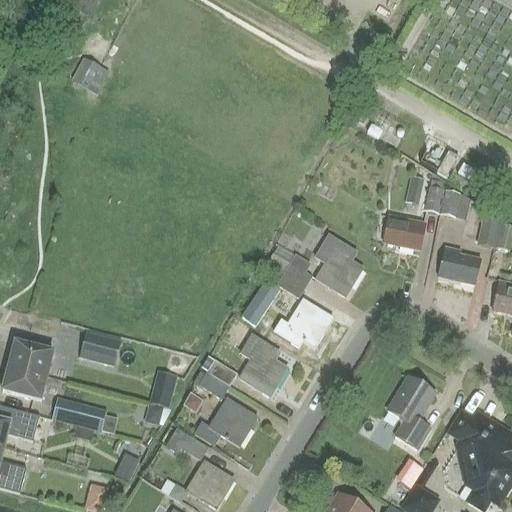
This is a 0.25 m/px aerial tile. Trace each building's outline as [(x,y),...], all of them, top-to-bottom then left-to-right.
[(75,82),(90,91),(102,69),(87,60),(75,82)] [(360,112),(354,123),(364,128),(369,116),(360,112)] [(368,135),(378,141),(382,134),(371,128),(368,135)] [(448,155),(436,175),(447,181),(458,161),(448,155)] [(463,167),(457,177),(479,190),(485,179),(463,167)] [(410,180),(407,196),(419,199),(423,183),(410,180)] [(429,191),(424,214),(439,217),(444,194),(429,191)] [(440,218),(455,221),(459,197),(445,194),(440,218)] [(484,219),(478,248),(493,251),(499,222),(484,219)] [(389,220),(383,247),(419,254),(424,227),(389,220)] [(511,230),(500,228),(495,252),(509,255),(511,240),(511,230)] [(314,261),(324,268),(315,283),(345,301),(363,272),(351,265),(357,256),(328,238),(314,261)] [(474,289),(480,263),(459,258),(460,254),(445,251),(438,281),(474,289)] [(283,278),(305,291),(312,280),(305,276),(310,268),(295,258),(283,278)] [(298,302),(305,291),(283,278),(276,289),(298,302)] [(511,319),(511,287),(498,284),(492,315),(511,319)] [(279,327),(274,336),(298,350),(302,344),(314,351),(332,322),(302,304),(285,331),(279,327)] [(85,335),(79,362),(114,370),(120,344),(85,335)] [(251,363),(239,382),(269,401),(287,372),(274,364),(279,356),(251,339),(240,357),(251,363)] [(8,370),(46,380),(52,356),(14,346),(8,370)] [(207,375),(229,389),(236,377),(214,363),(207,375)] [(40,404),(46,380),(8,370),(1,395),(40,404)] [(152,406),(173,408),(177,375),(157,373),(152,406)] [(221,401),(229,389),(207,375),(199,387),(221,401)] [(435,397),(409,381),(388,416),(401,423),(402,429),(395,441),(417,454),(430,433),(418,425),(435,397)] [(100,435),(106,414),(57,401),(52,422),(100,435)] [(226,403),(209,431),(201,426),(194,437),(213,449),(220,439),(239,450),(257,421),(226,403)] [(0,450),(2,451),(6,438),(32,445),(39,419),(8,411),(4,425),(0,423),(0,450)] [(506,466),(509,466),(506,450),(503,451),(500,449),(508,438),(490,426),(477,418),(474,424),(462,416),(449,437),(462,444),(458,449),(467,454),(461,463),(465,480),(470,483),(467,488),(475,493),(468,504),(480,511),(483,511),(490,502),(498,507),(511,483),(511,473),(505,469),(506,466)] [(208,451),(176,432),(165,451),(177,458),(180,452),(200,464),(208,451)] [(0,464),(0,461),(2,451),(0,450),(0,492),(19,497),(26,471),(0,464)] [(410,458),(395,480),(411,490),(425,469),(410,458)] [(204,461),(185,492),(217,511),(236,481),(204,461)] [(95,511),(102,511),(109,490),(92,485),(85,509),(95,511)] [(399,511),(434,511),(440,503),(415,488),(399,511)] [(328,511),(361,511),(338,497),(328,511)]
